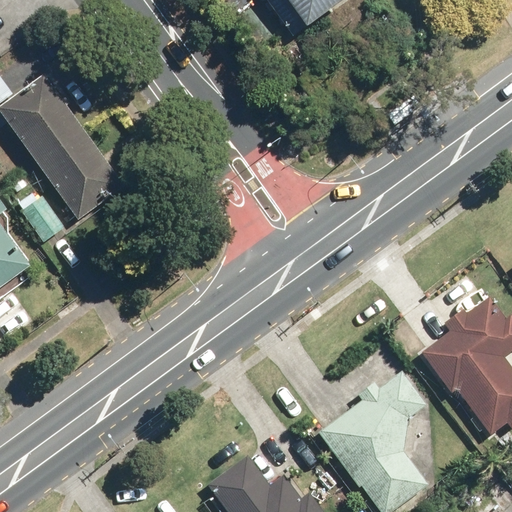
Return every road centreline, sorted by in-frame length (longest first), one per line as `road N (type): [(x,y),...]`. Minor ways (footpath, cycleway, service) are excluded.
road 1 (primary): [(0,485),(289,266)]
road 2 (tertiary): [(289,266),(202,147),(166,61)]
road 3 (tertiary): [(166,61),(332,234)]
road 4 (primary): [(332,234),(511,106)]
